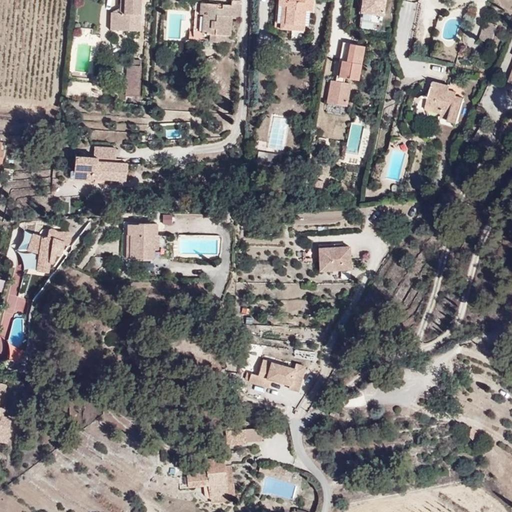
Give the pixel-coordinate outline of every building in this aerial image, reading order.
[(139,8),(141,7),(142,0),(118,0),(117,16),(115,16),(113,34),(136,36),(139,8)] [(284,35),(288,9),(302,11),(310,12),(311,0),(284,0),(284,1),(274,0),(269,33),(284,35)] [(387,0),(386,0),(363,0),(360,21),(382,25),(387,0)] [(228,45),(229,29),(236,29),(238,8),(225,7),(224,12),(203,11),(201,26),(197,26),(196,44),(203,45),(202,51),(214,52),(215,44),(228,45)] [(298,38),(302,11),(288,9),(284,35),(298,38)] [(201,26),(203,11),(193,11),(192,25),(197,26),(201,26)] [(113,34),(115,16),(107,16),(106,33),(113,34)] [(497,28),(487,25),(482,42),(492,45),(497,28)] [(71,34),(68,71),(90,73),(93,27),(80,26),(79,35),(71,34)] [(357,40),(368,42),(369,34),(359,32),(357,40)] [(466,45),(475,47),(477,39),(468,36),(466,45)] [(347,62),(351,44),(343,43),(340,61),(336,82),(338,82),(342,61),(347,62)] [(227,53),(228,45),(215,44),(214,52),(227,53)] [(364,47),(351,44),(347,62),(342,61),(338,82),(336,82),(332,81),(328,104),(346,107),(351,85),(344,83),(345,79),(358,81),(364,47)] [(125,74),(124,105),(138,105),(140,68),(128,68),(128,74),(125,74)] [(452,90),(435,84),(427,112),(442,117),(441,121),(456,126),(463,101),(457,99),(458,96),(451,94),(452,90)] [(511,118),(511,117),(501,134),(511,140),(511,118)] [(283,150),(259,146),(257,158),(281,162),(283,150)] [(123,186),(126,167),(110,165),(110,170),(96,168),(98,162),(112,164),(114,154),(92,151),(91,160),(74,158),(72,173),(89,175),(88,182),(123,186)] [(170,223),(170,213),(161,213),(161,223),(170,223)] [(173,224),(163,224),(164,233),(173,233),(173,224)] [(156,269),(155,243),(158,242),(157,232),(121,233),(121,244),(115,244),(116,260),(123,259),(123,270),(156,269)] [(51,241),(50,246),(45,246),(36,243),(31,260),(42,263),(40,280),(51,282),(53,271),(56,272),(59,263),(64,264),(67,253),(71,255),(74,249),(72,245),(69,242),(60,242),(55,239),(53,239),(51,241)] [(36,243),(28,241),(26,242),(21,257),(31,260),(36,243)] [(339,258),(338,252),(338,250),(321,251),(321,259),(339,258)] [(354,277),(353,252),(338,252),(339,258),(321,259),(322,279),(354,277)] [(23,346),(22,317),(10,317),(10,346),(23,346)] [(9,346),(8,357),(15,358),(16,347),(9,346)] [(279,374),(281,368),(264,363),(262,369),(279,374)] [(302,393),(308,370),(297,367),(296,371),(281,368),(279,374),(262,369),(259,379),(252,377),(249,387),(271,393),(273,386),(290,390),(302,393)] [(351,379),(358,374),(349,368),(345,375),(351,379)] [(9,389),(0,386),(0,445),(8,448),(13,422),(6,420),(7,412),(5,412),(9,389)] [(301,398),(302,393),(290,390),(288,395),(301,398)] [(238,429),(237,422),(225,424),(226,431),(238,429)] [(262,439),(261,425),(244,428),(246,442),(262,439)] [(246,442),(244,428),(238,429),(226,431),(227,445),(246,442)] [(186,473),(188,486),(209,483),(212,501),(231,498),(228,481),(233,481),(236,480),(233,461),(225,462),(224,455),(204,458),(206,470),(200,471),(186,473)] [(284,473),(287,466),(273,462),(273,463),(271,470),(284,473)] [(271,470),(273,463),(261,463),(259,469),(270,472),(271,470)]
